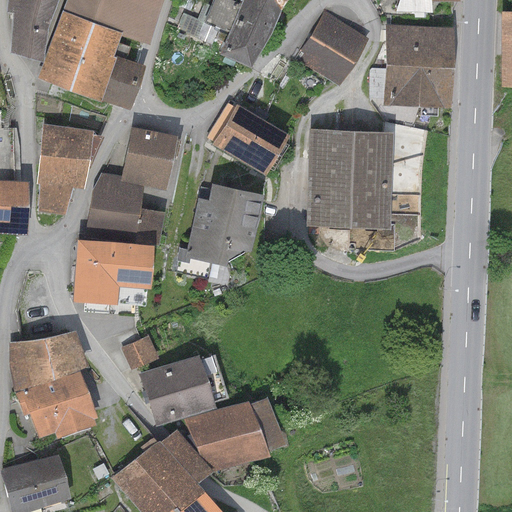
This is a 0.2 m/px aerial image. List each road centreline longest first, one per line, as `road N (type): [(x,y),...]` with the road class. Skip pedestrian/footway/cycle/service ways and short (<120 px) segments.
road 1 (primary): [(459,511),(479,0)]
road 2 (residential): [(39,248),(69,316),(129,397),(201,481),(254,511)]
road 3 (residential): [(1,0),(1,40),(24,98),(39,248)]
road 4 (residential): [(137,108),(171,122),(191,117),(326,0)]
road 5 (residential): [(0,447),(1,338),(11,282),(39,248)]
road 6 (residential): [(39,248),(72,224),(112,132),(137,108)]
